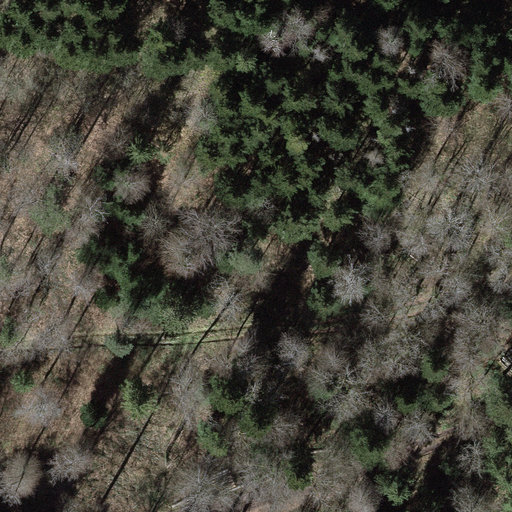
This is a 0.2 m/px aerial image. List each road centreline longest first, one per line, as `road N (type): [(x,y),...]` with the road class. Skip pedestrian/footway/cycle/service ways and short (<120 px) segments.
road 1 (track): [(0,346),(511,312)]
road 2 (track): [(184,511),(511,404)]
